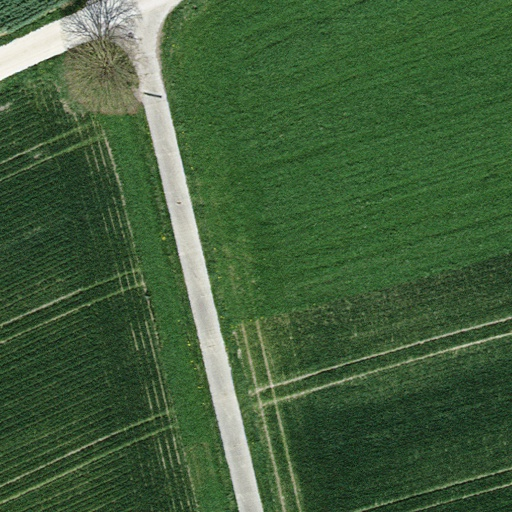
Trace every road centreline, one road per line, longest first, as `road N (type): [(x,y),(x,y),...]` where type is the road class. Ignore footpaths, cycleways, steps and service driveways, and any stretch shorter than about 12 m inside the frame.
road 1 (track): [(133,0),(254,511)]
road 2 (track): [(0,62),(139,0)]
